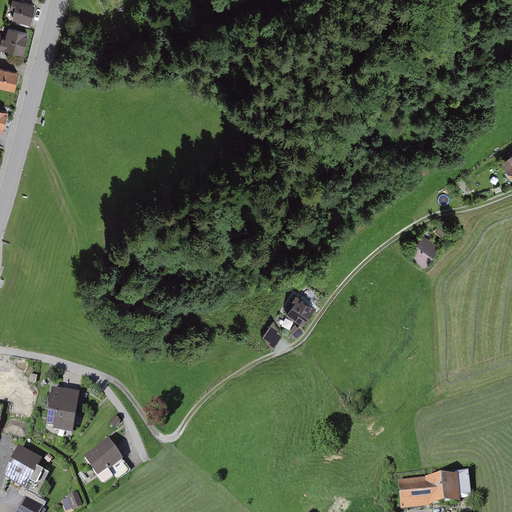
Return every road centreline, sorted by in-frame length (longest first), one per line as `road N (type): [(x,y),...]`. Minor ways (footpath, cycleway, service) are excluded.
road 1 (track): [(511,194),(411,227),(369,259),(297,345),(212,391),(176,439),(157,437),(108,378),(0,350)]
road 2 (secondary): [(58,0),(0,215)]
